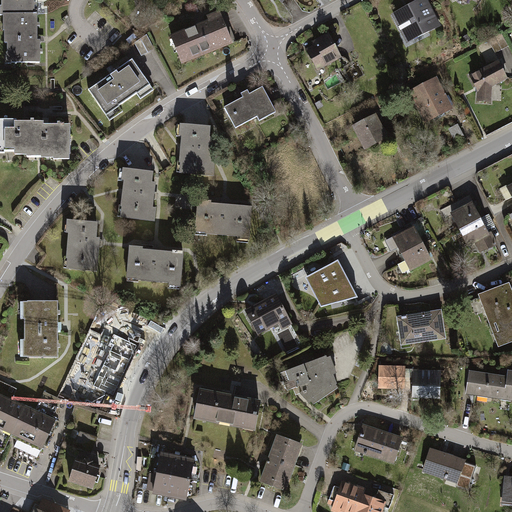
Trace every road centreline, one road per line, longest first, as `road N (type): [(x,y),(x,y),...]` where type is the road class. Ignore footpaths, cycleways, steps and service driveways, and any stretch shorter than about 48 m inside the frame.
road 1 (tertiary): [(347,224),(208,299),(172,334),(131,410),(112,511)]
road 2 (residential): [(0,288),(50,213),(110,153),(270,48)]
road 3 (residential): [(511,452),(383,410),(353,410),(328,434),(302,511)]
road 4 (residential): [(347,224),(377,283),(407,299),(511,264)]
road 5 (residential): [(270,48),(355,220)]
road 6 (tertiary): [(511,139),(355,220)]
